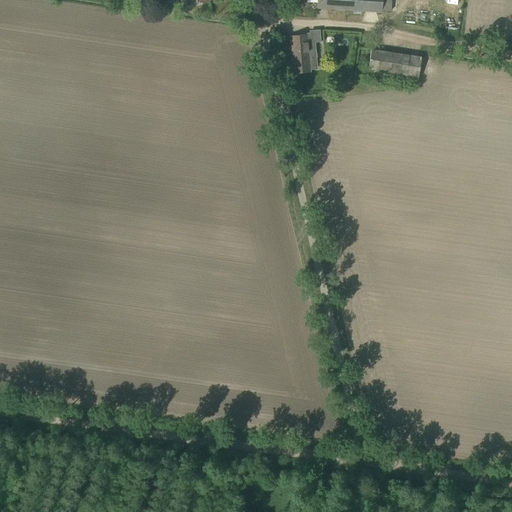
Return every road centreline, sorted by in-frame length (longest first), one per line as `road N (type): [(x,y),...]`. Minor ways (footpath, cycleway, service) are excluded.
road 1 (track): [(0,418),(511,487)]
road 2 (unclassified): [(364,462),(255,0)]
